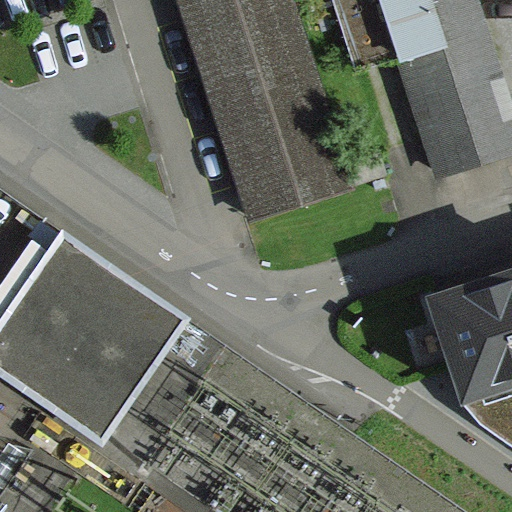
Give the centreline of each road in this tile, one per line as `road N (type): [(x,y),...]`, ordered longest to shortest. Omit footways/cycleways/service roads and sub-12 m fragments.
road 1 (residential): [(256,316),(0,145)]
road 2 (residential): [(511,480),(256,316)]
road 3 (residential): [(511,232),(256,316)]
